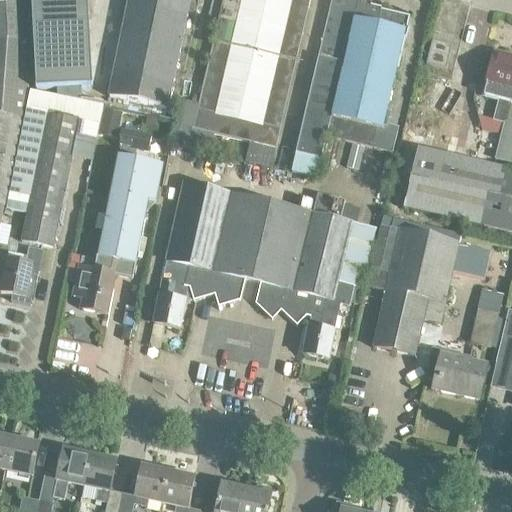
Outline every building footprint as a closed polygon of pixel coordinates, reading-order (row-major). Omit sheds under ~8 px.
[(0,0),(0,42),(33,41),(32,23),(31,2),(28,3),(27,0),(0,0)] [(86,0),(30,0),(31,2),(32,23),(88,20),(86,0)] [(137,0),(129,0),(126,18),(185,30),(189,10),(137,0)] [(137,0),(189,10),(191,0),(137,0)] [(199,106),(193,131),(214,136),(250,145),(245,163),(271,169),(276,151),(310,0),(223,0),(223,4),(219,20),(216,31),(199,106)] [(352,0),(332,0),(297,156),(320,161),(321,161),(326,138),(331,119),(332,119),(359,1),(352,0)] [(331,119),(326,138),(328,139),(320,171),(343,177),(352,144),(392,154),(398,129),(383,125),(408,19),(380,13),(381,11),(358,5),(359,2),(359,1),(332,119),(331,119)] [(210,18),(207,28),(216,31),(219,20),(210,17),(210,18)] [(126,18),(122,38),(181,50),(185,30),(126,18)] [(88,20),(32,23),(33,41),(33,46),(89,44),(88,20)] [(122,38),(118,57),(177,69),(181,50),(122,38)] [(0,42),(0,116),(25,122),(26,112),(33,41),(0,42)] [(452,45),(435,41),(433,41),(427,65),(446,69),(452,45)] [(89,44),(33,46),(34,70),(90,67),(89,44)] [(506,125),(511,99),(511,57),(495,53),(484,97),(499,101),(494,122),(506,125)] [(118,57),(114,77),(173,89),(177,69),(118,57)] [(90,67),(34,70),(36,93),(91,90),(90,67)] [(114,77),(110,96),(169,108),(173,89),(114,77)] [(503,137),(496,162),(511,165),(511,99),(506,125),(503,137)] [(180,102),(170,140),(173,141),(172,144),(182,147),(182,146),(210,153),(214,136),(193,131),(199,106),(186,103),(186,104),(180,102)] [(118,141),(123,115),(103,111),(98,137),(118,141)] [(80,123),(44,115),(39,135),(43,136),(37,165),(25,163),(22,177),(67,187),(76,142),(80,123)] [(0,207),(4,208),(7,209),(11,191),(25,122),(0,116),(0,207)] [(120,149),(118,158),(135,161),(137,152),(148,155),(152,138),(139,135),(140,131),(132,129),(131,133),(122,131),(118,148),(120,149)] [(346,170),(359,173),(365,150),(352,147),(346,170)] [(403,211),(511,235),(511,171),(417,150),(403,211)] [(297,156),(296,155),(291,174),(315,180),(320,161),(297,156)] [(82,259),(80,268),(114,275),(113,278),(117,279),(133,282),(139,255),(144,257),(147,241),(142,240),(149,203),(156,204),(164,167),(135,161),(118,158),(117,158),(96,262),(82,259)] [(67,187),(22,177),(19,192),(31,195),(21,244),(54,251),(67,187)] [(183,185),(161,284),(188,290),(189,290),(193,303),(214,297),(218,309),(240,302),(242,302),(246,283),(214,275),(222,243),(184,234),(195,188),(183,185)] [(313,215),(195,188),(184,234),(222,243),(214,275),(246,283),(242,302),(255,306),(272,322),(280,313),(296,328),(305,318),(310,319),(308,329),(333,335),(337,321),(340,307),(349,309),(349,305),(359,307),(363,290),(377,231),(363,228),(353,225),(340,222),(313,215)] [(340,222),(344,206),(344,203),(318,197),(313,215),(340,222)] [(381,228),(367,290),(385,294),(379,321),(373,348),(414,357),(422,322),(440,326),(441,321),(459,246),(400,232),(381,228)] [(7,261),(0,295),(13,298),(12,304),(32,308),(39,275),(44,253),(29,250),(26,265),(7,261)] [(71,266),(67,284),(76,286),(80,268),(71,266)] [(76,286),(74,299),(84,301),(82,312),(109,318),(117,279),(113,278),(114,275),(80,268),(76,286)] [(161,284),(159,297),(153,326),(178,332),(185,303),(188,290),(161,284)] [(482,292),(478,311),(500,316),(504,298),(503,297),(482,292)] [(470,343),(469,345),(491,351),(500,316),(478,311),(470,343)] [(327,362),(333,335),(308,329),(302,356),(327,362)] [(349,340),(343,363),(348,365),(353,346),(353,341),(349,340)] [(433,351),(425,382),(434,384),(433,390),(432,395),(462,401),(471,363),(472,359),(433,351)] [(471,363),(462,401),(480,405),(488,367),(471,363)] [(0,438),(0,473),(5,474),(12,441),(0,438)] [(12,441),(5,474),(32,480),(39,447),(12,441)] [(56,485),(53,500),(65,503),(68,487),(81,490),(88,458),(63,453),(56,485)] [(88,458),(81,490),(97,494),(98,494),(96,503),(108,506),(110,496),(110,493),(117,464),(88,458)] [(122,496),(118,511),(132,511),(134,507),(146,509),(147,504),(162,507),(169,475),(167,474),(167,471),(157,468),(156,472),(143,469),(136,499),(122,496)] [(169,475),(162,507),(184,511),(188,511),(189,510),(196,481),(169,475)] [(241,511),(246,492),(223,487),(217,511),(241,511)] [(246,492),(241,511),(269,511),(272,498),(270,497),(272,491),(258,489),(257,495),(246,492)] [(22,500),(18,511),(36,511),(38,503),(22,500)] [(51,511),(53,506),(38,503),(36,511),(51,511)]
